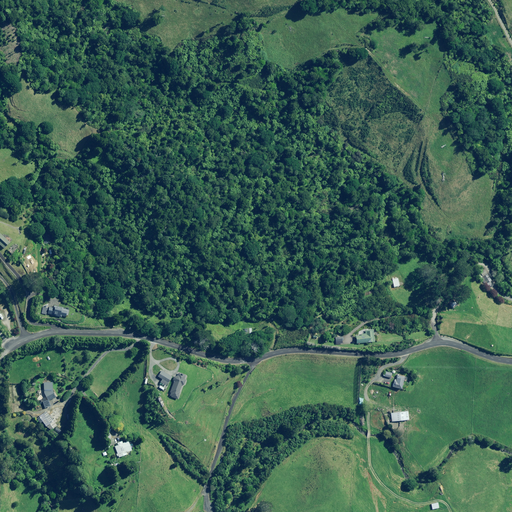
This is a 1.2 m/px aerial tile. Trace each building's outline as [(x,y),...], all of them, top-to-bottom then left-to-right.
[(10,242),(0,233),(0,244),(4,249),(10,242)] [(493,281),(489,275),(482,278),(483,281),(487,288),(493,285),(491,282),(493,281)] [(66,317),(66,315),(68,316),(69,310),(63,308),(54,305),(54,307),(54,308),(50,307),(48,314),(51,315),(50,316),(60,318),(60,317),(62,317),(62,316),(66,317)] [(357,344),(375,342),(374,330),(365,331),(366,334),(362,334),(362,336),(356,336),(357,344)] [(172,377),(162,371),(158,377),(163,380),(161,382),(167,386),(172,377)] [(175,377),(173,381),(174,383),(170,393),(171,393),(170,396),(171,396),(171,397),(176,399),(177,399),(178,400),(180,394),(179,394),(180,391),(182,385),(182,384),(185,385),(186,381),(185,381),(187,376),(183,375),(182,376),(179,375),(175,377)] [(405,377),(398,375),(397,380),(395,380),(393,387),(402,389),(405,377)] [(55,392),(53,393),(53,392),(53,383),(44,383),(45,394),(48,401),(56,398),(57,397),(55,392)] [(63,418),(57,410),(42,421),(47,427),(54,422),(55,424),(63,418)] [(409,420),(409,412),(391,414),(392,422),(409,420)] [(132,451),(128,442),(123,444),(122,442),(118,443),(118,446),(115,447),(118,454),(117,454),(117,456),(119,456),(119,458),(127,455),(126,453),(132,451)]
